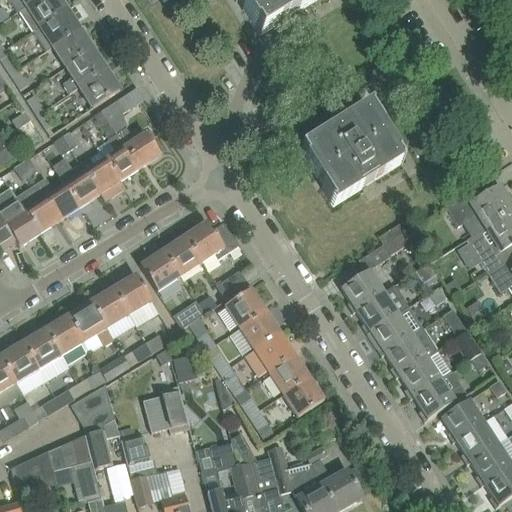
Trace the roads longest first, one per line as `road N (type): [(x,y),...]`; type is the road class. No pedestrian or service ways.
road 1 (residential): [(430,511),(224,178)]
road 2 (residential): [(224,178),(7,310)]
road 3 (residential): [(224,178),(107,0)]
road 4 (unknown): [(207,153),(255,110),(260,60),(305,26)]
road 5 (residential): [(511,116),(438,0)]
